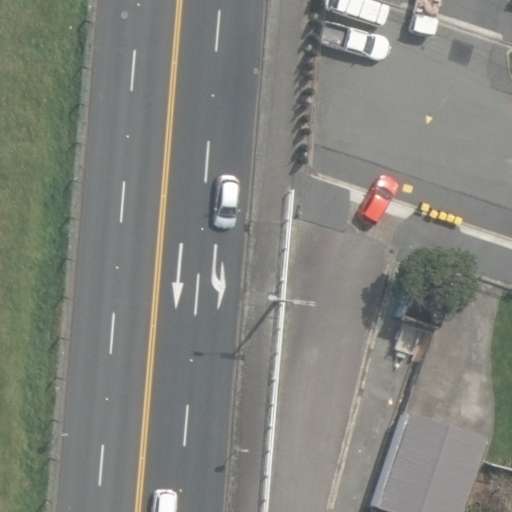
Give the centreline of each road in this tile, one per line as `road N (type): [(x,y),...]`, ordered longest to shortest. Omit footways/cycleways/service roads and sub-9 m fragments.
road 1 (trunk): [(182,0),(140,511)]
road 2 (residential): [(511,142),(377,100)]
